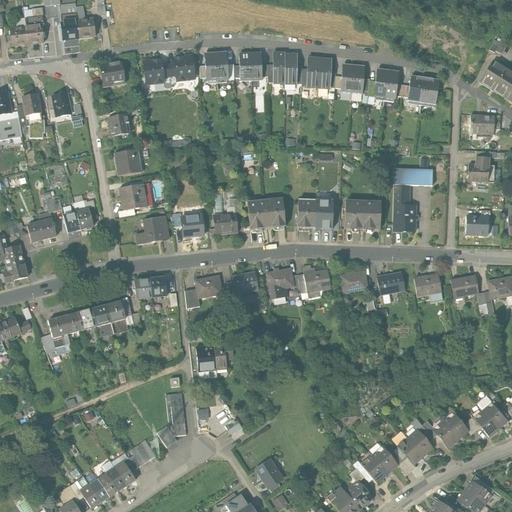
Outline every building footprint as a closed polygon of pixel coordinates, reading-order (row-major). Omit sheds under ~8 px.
[(43,0),(46,21),(58,20),(55,0),(43,0)] [(96,0),(99,18),(105,18),(102,0),(96,0)] [(42,20),(41,11),(31,12),(32,21),(42,20)] [(92,23),(76,24),(78,42),(94,40),(92,23)] [(62,44),(78,42),(76,24),(61,26),(62,44)] [(11,50),(26,49),(25,31),(24,30),(9,32),(11,50)] [(41,30),(25,31),(26,49),(43,47),(41,30)] [(494,42),(489,52),(494,55),(495,53),(500,55),(505,46),(500,43),(499,45),(494,42)] [(285,53),(273,53),(273,67),(273,85),(285,85),(285,54),(285,53)] [(226,54),(215,55),(216,83),(227,82),(226,66),(226,54)] [(296,54),(285,54),(285,85),(285,86),(296,86),(296,69),(296,54)] [(206,83),(216,83),(215,55),(204,56),(205,68),(205,80),(206,83)] [(239,83),(250,83),(249,55),(239,55),(239,68),(239,80),(239,83)] [(259,55),(249,55),(250,83),(260,83),(260,79),(260,67),(259,55)] [(192,57),(173,60),(174,64),(176,78),(176,83),(195,81),(192,57)] [(306,89),(317,90),(319,60),(319,59),(308,58),(307,71),(306,89)] [(161,60),(142,63),(145,86),(163,83),(163,80),(161,65),(161,60)] [(329,61),(319,60),(317,90),(327,90),(328,72),(329,61)] [(120,63),(98,66),(101,87),(124,84),(120,63)] [(480,84),(504,100),(511,87),(511,74),(494,63),(480,84)] [(163,80),(176,78),(174,64),(161,65),(163,80)] [(340,94),(351,95),(353,68),(342,67),(341,79),(340,91),(340,94)] [(364,69),(353,68),(351,95),(362,96),(363,80),(364,69)] [(373,99),(384,100),(387,72),(377,71),(375,84),(373,99)] [(327,90),(334,90),(335,78),(335,73),(328,72),(327,90)] [(398,74),(387,72),(384,100),(395,101),(395,98),(397,86),(398,74)] [(407,102),(421,105),(424,81),(410,79),(409,88),(407,100),(407,102)] [(438,83),(424,81),(421,105),(434,107),(438,83)] [(6,95),(0,96),(0,116),(10,115),(6,95)] [(66,95),(52,98),(54,111),(56,119),(70,116),(66,95)] [(37,96),(22,99),(23,107),(25,117),(41,114),(37,96)] [(17,113),(18,119),(25,117),(23,107),(16,108),(17,113)] [(10,115),(0,116),(0,122),(18,119),(17,113),(10,115)] [(43,117),(41,117),(41,114),(25,117),(27,126),(27,128),(29,128),(29,140),(43,140),(43,135),(44,135),(44,122),(43,122),(43,117)] [(27,126),(25,117),(18,119),(19,128),(27,126)] [(127,117),(108,120),(111,138),(130,135),(127,117)] [(469,117),(468,135),(490,136),(491,131),(498,131),(498,119),(469,117)] [(0,122),(0,142),(21,138),(19,128),(18,119),(0,122)] [(34,149),(32,142),(24,144),(25,149),(28,150),(34,149)] [(138,153),(115,156),(118,178),(141,175),(138,153)] [(468,165),(467,182),(486,183),(488,158),(475,157),(474,165),(468,165)] [(236,172),(234,164),(225,167),(227,174),(236,172)] [(394,171),(393,186),(409,187),(432,188),(432,172),(394,171)] [(409,207),(409,187),(393,186),(392,234),(414,234),(414,222),(417,222),(417,218),(414,218),(415,207),(409,207)] [(119,191),(123,212),(147,208),(143,187),(119,191)] [(58,197),(46,201),(49,213),(61,210),(58,197)] [(240,200),(234,200),(235,216),(242,216),(240,200)] [(281,201),(264,203),(266,229),(284,227),(281,201)] [(73,204),(76,214),(85,212),(83,202),(73,204)] [(296,229),(314,230),(314,202),(297,202),(296,229)] [(332,203),(314,202),(314,230),(332,230),(332,203)] [(249,231),(266,229),(264,203),(246,205),(249,231)] [(379,231),(379,204),(344,204),(344,230),(379,231)] [(91,220),(97,218),(93,206),(88,207),(91,220)] [(180,208),(180,215),(181,217),(189,216),(188,207),(180,208)] [(85,212),(76,214),(80,231),(92,227),(88,211),(85,212)] [(68,234),(80,231),(76,214),(63,217),(68,234)] [(172,228),(182,227),(181,217),(180,215),(171,216),(172,228)] [(182,227),(183,237),(203,235),(201,215),(189,216),(181,217),(182,227)] [(214,230),(215,235),(236,234),(235,216),(213,218),(214,230)] [(467,217),(466,235),(486,236),(487,226),(487,218),(476,217),(467,217)] [(136,236),(137,246),(168,241),(164,218),(143,222),(145,235),(136,236)] [(10,236),(18,234),(15,225),(14,221),(7,223),(10,236)] [(51,221),(39,224),(43,240),(55,237),(51,221)] [(19,237),(29,235),(27,227),(22,228),(21,223),(15,225),(18,234),(19,237)] [(31,243),(43,240),(39,224),(27,227),(29,235),(31,243)] [(5,261),(7,268),(23,263),(19,247),(7,250),(3,237),(0,237),(0,261),(0,262),(5,261)] [(23,263),(7,268),(8,273),(3,274),(5,284),(27,278),(23,263)] [(273,272),(266,273),(271,299),(287,296),(286,289),(292,288),(294,287),(292,276),(291,269),(279,271),(279,269),(273,270),(273,272)] [(303,274),(303,275),(307,293),(319,291),(331,289),(327,270),(315,272),(314,272),(303,274)] [(364,272),(341,276),(344,294),(368,289),(364,272)] [(253,274),(230,279),(233,296),(256,292),(253,274)] [(400,274),(376,278),(379,296),(403,291),(400,274)] [(294,296),(301,294),(298,276),(297,275),(292,276),(294,287),(292,288),(294,296)] [(303,275),(298,276),(301,294),(307,293),(303,275)] [(437,275),(413,279),(416,297),(432,294),(432,295),(441,294),(437,275)] [(219,276),(194,281),(196,290),(198,299),(222,294),(219,276)] [(473,277),(449,281),(453,301),(461,299),(461,298),(476,295),(473,277)] [(511,277),(488,282),(490,292),(491,300),(511,295),(511,277)] [(164,278),(149,279),(151,299),(166,297),(164,278)] [(136,300),(151,299),(149,279),(134,280),(136,300)] [(200,308),(198,299),(196,290),(185,292),(186,310),(200,308)] [(477,295),(479,305),(486,304),(484,293),(477,295)] [(176,307),(175,295),(168,295),(169,308),(176,307)] [(371,298),(362,299),(363,310),(372,309),(371,298)] [(127,301),(119,303),(124,320),(126,326),(132,324),(131,315),(127,301)] [(119,303),(105,306),(110,324),(124,320),(119,303)] [(487,313),(486,304),(479,305),(480,314),(487,313)] [(95,328),(110,324),(105,306),(90,310),(95,328)] [(80,332),(95,328),(90,310),(76,314),(80,332)] [(76,314),(61,318),(66,335),(80,332),(76,314)] [(138,314),(131,315),(132,324),(133,328),(140,326),(138,314)] [(51,339),(66,335),(61,318),(47,322),(50,335),(51,339)] [(6,340),(20,335),(17,326),(14,319),(0,325),(6,340)] [(126,326),(124,320),(110,324),(113,336),(127,332),(126,326)] [(26,323),(17,326),(20,335),(30,331),(26,323)] [(55,352),(54,350),(51,339),(50,335),(40,339),(46,355),(55,352)] [(69,346),(66,335),(51,339),(54,350),(69,346)] [(232,344),(224,345),(225,360),(233,359),(232,344)] [(224,345),(213,346),(216,370),(226,369),(225,360),(224,345)] [(206,371),(216,370),(213,346),(203,347),(206,371)] [(179,388),(178,379),(170,380),(170,389),(179,388)] [(181,396),(164,398),(168,428),(169,428),(170,434),(173,433),(174,439),(186,437),(181,396)] [(492,401),(493,403),(499,410),(502,407),(495,398),(492,401)] [(493,403),(483,411),(499,429),(508,421),(499,410),(493,403)] [(511,417),(511,408),(510,406),(511,406),(508,403),(503,408),(511,417)] [(489,437),(499,429),(483,411),(474,418),(474,419),(481,427),(489,437)] [(80,418),(83,423),(92,418),(90,413),(80,418)] [(452,414),(443,422),(458,440),(468,432),(463,426),(452,414)] [(76,416),(72,419),(75,426),(80,423),(76,416)] [(473,417),(468,421),(476,431),(481,427),(474,419),(474,418),(473,417)] [(246,433),(235,418),(224,426),(234,441),(246,433)] [(411,423),(414,426),(416,431),(417,431),(422,426),(423,426),(417,419),(411,423)] [(471,436),(476,431),(468,421),(463,426),(468,432),(471,436)] [(423,426),(422,426),(433,439),(437,435),(433,430),(434,429),(427,422),(423,426)] [(448,448),(458,440),(443,422),(434,429),(433,430),(437,435),(448,448)] [(428,443),(433,439),(422,426),(417,431),(428,443)] [(167,429),(156,437),(162,446),(168,454),(179,446),(174,439),(170,434),(167,429)] [(416,431),(407,439),(423,457),(433,449),(428,443),(417,431),(416,431)] [(414,465),(423,457),(407,439),(398,447),(402,452),(407,458),(414,465)] [(132,456),(122,462),(130,473),(155,457),(144,442),(129,452),(132,456)] [(381,447),(370,456),(386,475),(397,466),(392,460),(381,447)] [(397,466),(407,458),(402,452),(392,460),(397,466)] [(376,484),(386,475),(370,456),(360,465),(365,471),(376,484)] [(272,461),(255,472),(268,492),(285,481),(272,461)] [(122,462),(114,468),(126,486),(134,481),(130,473),(122,462)] [(356,469),(360,474),(365,471),(360,465),(357,462),(353,465),(356,469)] [(117,492),(126,486),(114,468),(105,474),(117,492)] [(357,482),(358,483),(364,478),(360,474),(356,469),(350,474),(357,482)] [(109,498),(117,492),(105,474),(97,479),(109,498)] [(474,476),(470,482),(490,496),(494,490),(474,476)] [(100,503),(109,498),(97,479),(88,485),(100,503)] [(469,481),(462,490),(483,505),(490,496),(470,482),(469,481)] [(357,482),(344,493),(359,510),(371,499),(358,483),(357,482)] [(73,505),(83,498),(79,491),(74,484),(58,494),(65,506),(71,502),(73,505)] [(91,509),(100,503),(88,485),(79,491),(83,498),(91,509)] [(337,511),(355,511),(359,510),(344,493),(341,489),(327,500),(334,507),(337,511)] [(473,511),(478,511),(483,505),(462,490),(456,500),(463,505),(473,511)] [(288,505),(282,495),(272,502),(279,511),(288,505)] [(459,510),(463,505),(456,500),(449,495),(445,500),(459,510)] [(252,511),(242,498),(226,509),(228,511),(252,511)] [(451,511),(436,501),(428,511),(451,511)] [(65,506),(58,510),(59,511),(78,511),(73,505),(71,502),(65,506)]
